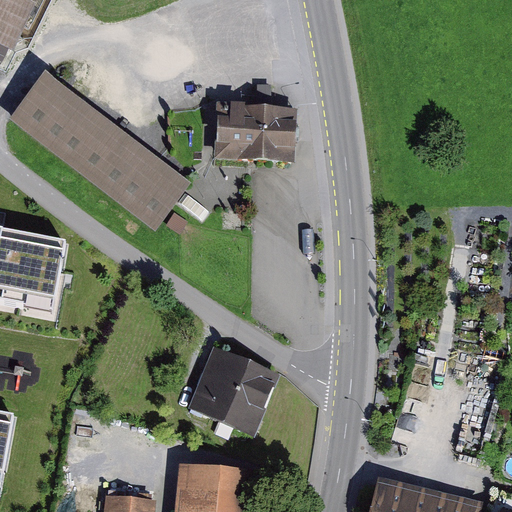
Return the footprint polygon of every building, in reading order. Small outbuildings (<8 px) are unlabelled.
[(0,0),(0,54),(14,61),(45,0),(0,0)] [(192,196),(43,85),(8,131),(158,242),(192,196)] [(294,170),(296,115),(218,112),(216,168),(294,170)] [(71,245),(0,233),(0,310),(56,320),(71,245)] [(282,378),(216,350),(190,411),(256,439),(282,378)] [(0,491),(0,492),(13,418),(0,415),(0,491)] [(263,511),(267,473),(179,464),(174,511),(263,511)] [(488,506),(379,479),(370,511),(511,511),(511,496),(492,492),(488,506)] [(153,511),(154,504),(103,499),(102,511),(153,511)]
